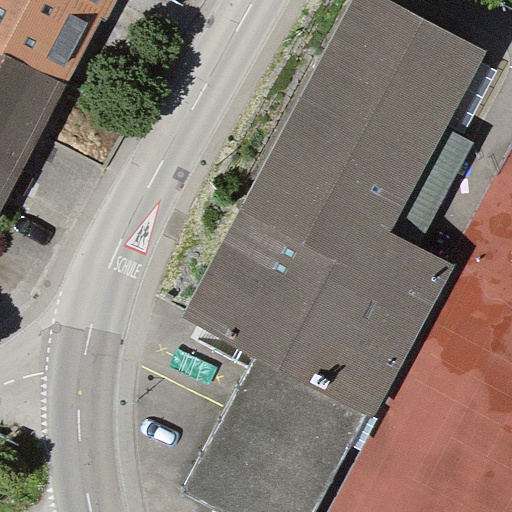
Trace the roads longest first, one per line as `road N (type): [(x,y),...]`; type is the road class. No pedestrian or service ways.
road 1 (tertiary): [(251,0),(120,233),(81,358)]
road 2 (tertiary): [(81,358),(77,427),(89,501)]
